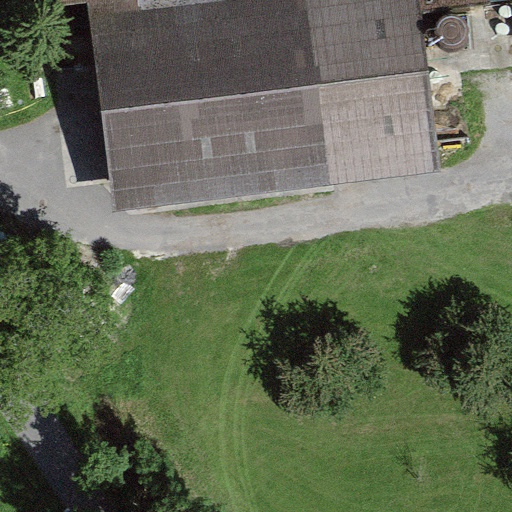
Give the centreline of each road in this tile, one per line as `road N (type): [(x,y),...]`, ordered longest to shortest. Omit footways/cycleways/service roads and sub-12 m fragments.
road 1 (track): [(511,200),(211,237),(91,228),(0,178)]
road 2 (unclassified): [(89,511),(0,377)]
